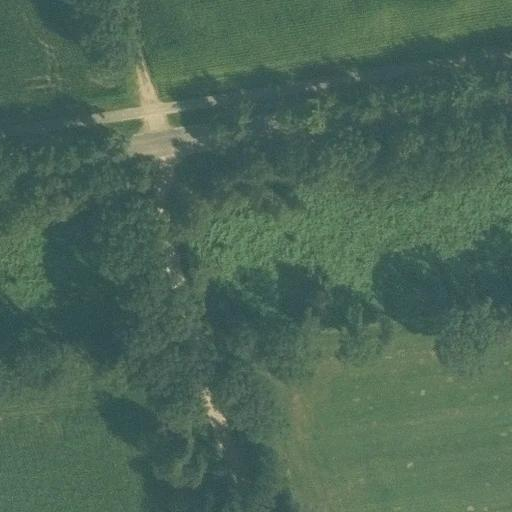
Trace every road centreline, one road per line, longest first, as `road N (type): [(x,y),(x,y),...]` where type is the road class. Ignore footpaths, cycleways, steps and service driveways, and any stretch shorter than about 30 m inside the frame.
road 1 (secondary): [(511,87),(0,168)]
road 2 (track): [(251,511),(159,271),(154,145)]
